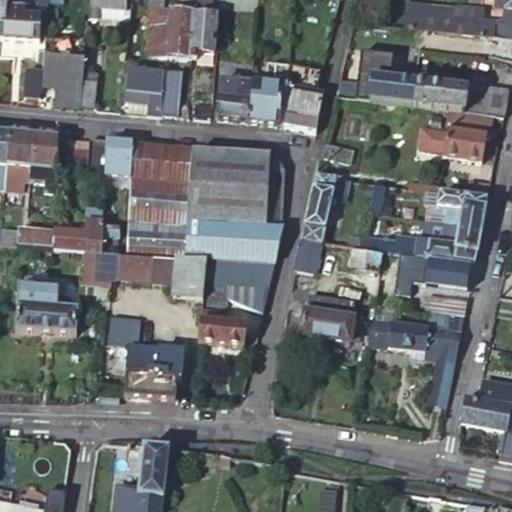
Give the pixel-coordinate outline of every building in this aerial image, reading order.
[(0,0),(0,41),(38,45),(38,22),(22,21),(23,0),(0,0)] [(90,0),(88,24),(98,25),(100,14),(125,16),(126,0),(90,0)] [(197,0),(185,0),(186,8),(186,19),(195,20),(197,13),(197,0)] [(221,0),(197,0),(197,13),(204,13),(205,3),(214,4),(213,14),(216,14),(221,14),(221,0)] [(258,0),(221,0),(221,14),(257,16),(258,0)] [(421,33),(511,44),(511,0),(496,0),(494,12),(503,13),(501,26),(481,23),(482,12),(456,9),(455,20),(420,15),(418,32),(421,33)] [(204,13),(197,13),(195,20),(193,57),(213,59),(216,14),(213,14),(214,4),(205,3),(204,13)] [(406,3),(401,31),(418,32),(420,15),(455,20),(456,9),(406,3)] [(152,5),(151,16),(167,18),(167,7),(152,5)] [(100,14),(98,25),(129,27),(130,16),(125,16),(100,14)] [(149,59),(191,64),(193,57),(195,20),(186,19),(167,18),(151,16),(149,59)] [(356,104),(368,106),(372,82),(384,84),(387,60),(361,57),(356,104)] [(59,64),(44,62),(42,88),(52,89),(55,93),(54,109),(80,111),(84,66),(69,65),(70,60),(60,59),(59,64)] [(290,70),(289,91),(317,96),(322,76),(290,70)] [(25,101),(40,103),(43,75),(27,74),(25,101)] [(147,110),(147,120),(160,121),(162,97),(163,78),(130,75),(126,108),(129,108),(147,110)] [(372,82),(368,106),(410,110),(413,88),(384,84),(372,82)] [(97,87),(83,86),(81,111),(94,112),(97,87)] [(248,129),(249,107),(251,89),(220,86),(219,105),(217,126),(248,129)] [(467,87),(466,95),(463,116),(493,120),(502,121),(507,94),(467,87)] [(466,95),(413,88),(410,110),(450,115),(463,116),(466,95)] [(248,129),(278,131),(279,111),(286,112),(288,93),(251,89),(249,107),(248,129)] [(324,97),(317,96),(289,91),(288,93),(285,132),(315,139),(315,138),(324,97)] [(176,98),(162,97),(160,121),(174,122),(176,98)] [(147,110),(129,108),(129,119),(147,120),(147,110)] [(195,109),(194,124),(211,126),(212,111),(195,109)] [(490,143),(493,120),(463,116),(450,115),(446,135),(443,155),(442,159),(478,165),(482,141),(490,143)] [(443,155),(446,135),(422,131),(418,151),(443,155)] [(0,192),(5,193),(9,138),(0,137),(0,192)] [(9,138),(5,193),(13,194),(13,187),(28,188),(33,140),(9,138)] [(33,140),(28,188),(45,189),(44,195),(56,196),(58,143),(33,140)] [(90,156),(91,145),(67,143),(67,154),(90,156)] [(104,175),(106,146),(91,145),(90,156),(89,174),(104,175)] [(130,183),(132,149),(106,146),(104,175),(104,181),(130,183)] [(283,233),(285,195),(285,190),(285,183),(284,179),(282,174),(279,169),(276,167),(271,165),(265,163),(260,162),(192,157),(192,154),(132,149),(130,183),(130,192),(127,260),(186,264),(189,227),(283,233)] [(350,166),(353,153),(325,149),(323,162),(350,166)] [(334,182),(317,179),(315,179),(301,244),(320,247),(334,182)] [(130,192),(130,183),(104,181),(104,191),(130,192)] [(410,184),(408,193),(424,195),(425,187),(410,184)] [(468,185),(466,200),(485,203),(488,188),(468,185)] [(425,187),(424,195),(436,196),(438,188),(425,187)] [(446,221),(444,231),(479,237),(485,203),(466,200),(439,197),(437,210),(434,209),(432,219),(446,221)] [(43,211),(42,223),(54,224),(55,212),(43,211)] [(54,235),(53,256),(84,258),(100,259),(102,232),(102,216),(86,215),(84,237),(54,235)] [(1,234),(0,246),(0,252),(53,256),(54,235),(54,224),(42,223),(41,237),(1,234)] [(368,241),(366,254),(382,256),(427,262),(470,267),(473,268),(479,237),(444,231),(396,224),(393,244),(368,241)] [(275,270),(283,233),(189,227),(186,264),(207,266),(275,270)] [(100,259),(114,260),(114,249),(118,249),(118,233),(102,232),(100,259)] [(320,247),(301,244),(295,273),(313,277),(320,247)] [(375,276),(378,260),(353,255),(350,272),(375,276)] [(111,283),(114,260),(100,259),(84,258),(82,288),(110,291),(111,283)] [(207,266),(186,264),(127,260),(114,260),(111,283),(173,288),(172,302),(203,305),(205,291),(207,266)] [(466,292),(470,267),(427,262),(426,267),(395,262),(388,304),(405,307),(409,283),(466,292)] [(269,294),(275,270),(207,266),(205,291),(226,293),(226,291),(269,294)] [(16,335),(76,339),(77,314),(61,312),(62,304),(56,304),(56,295),(44,294),(44,284),(36,283),(35,293),(19,292),(16,335)] [(265,312),(269,294),(226,291),(226,293),(205,291),(203,305),(199,348),(244,352),(246,331),(223,329),(224,324),(218,324),(219,319),(228,310),(229,304),(246,306),(265,312)] [(426,300),(423,317),(426,317),(444,320),(447,304),(426,300)] [(350,322),(353,308),(309,301),(306,315),(304,315),(300,339),(350,347),(354,323),(350,322)] [(459,338),(461,322),(444,320),(426,317),(424,332),(459,338)] [(134,345),(135,323),(111,321),(106,359),(119,361),(121,344),(134,345)] [(424,332),(371,323),(367,348),(425,358),(424,361),(436,364),(439,363),(443,338),(458,340),(459,338),(424,332)] [(443,338),(439,363),(454,367),(458,340),(443,338)] [(124,401),(177,406),(178,385),(182,385),(184,354),(130,350),(128,364),(122,364),(121,371),(127,371),(124,401)] [(439,363),(436,364),(429,408),(446,411),(449,394),(454,367),(439,363)] [(511,404),(511,390),(481,385),(478,404),(511,412),(511,404)] [(498,463),(511,465),(511,411),(511,412),(478,404),(464,401),(458,428),(503,436),(498,463)] [(145,511),(160,511),(167,454),(142,452),(137,511),(145,511)] [(400,497),(393,496),(390,511),(405,511),(407,505),(399,503),(400,497)] [(407,505),(408,499),(400,497),(399,503),(407,505)] [(62,511),(64,504),(48,501),(45,511),(62,511)]
